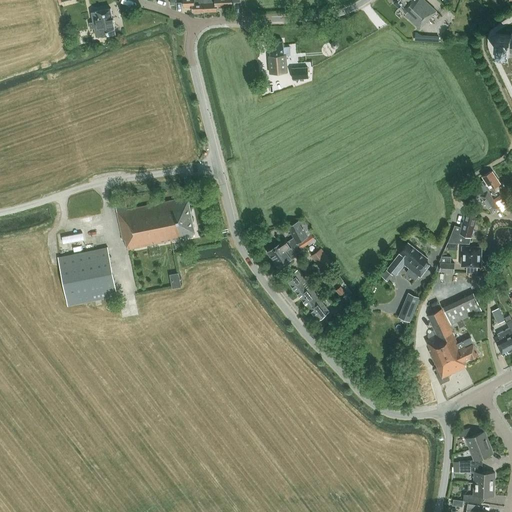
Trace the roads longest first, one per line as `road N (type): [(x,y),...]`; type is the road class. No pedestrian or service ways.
road 1 (unclassified): [(445,410),(401,415),(363,396),(242,250),(217,165)]
road 2 (unclassified): [(0,213),(102,182),(217,165)]
road 3 (residential): [(198,26),(331,15),(365,0)]
road 4 (residential): [(501,379),(489,330),(490,220)]
road 5 (unclassified): [(217,165),(189,51),(198,26)]
